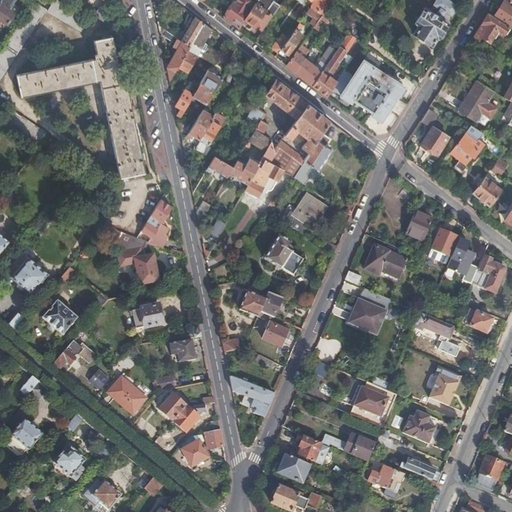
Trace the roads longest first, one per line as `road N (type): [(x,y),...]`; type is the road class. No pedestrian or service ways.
road 1 (tertiary): [(142,0),(239,493)]
road 2 (residential): [(388,155),(239,493)]
road 3 (residential): [(212,511),(0,332)]
road 4 (residential): [(388,155),(186,0)]
road 5 (residential): [(485,0),(388,155)]
road 6 (residential): [(448,484),(511,334)]
road 7 (residential): [(388,155),(511,252)]
